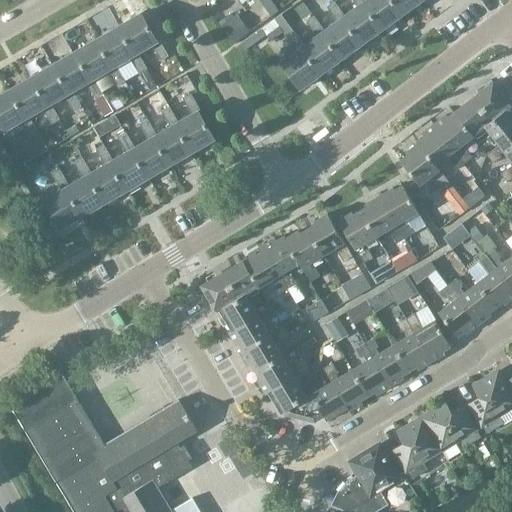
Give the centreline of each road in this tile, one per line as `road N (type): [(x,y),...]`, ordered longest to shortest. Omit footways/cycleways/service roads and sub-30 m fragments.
road 1 (tertiary): [(27,343),(283,191)]
road 2 (residential): [(299,511),(314,453),(511,334)]
road 3 (tertiary): [(283,191),(500,23)]
road 4 (residential): [(283,191),(179,0)]
